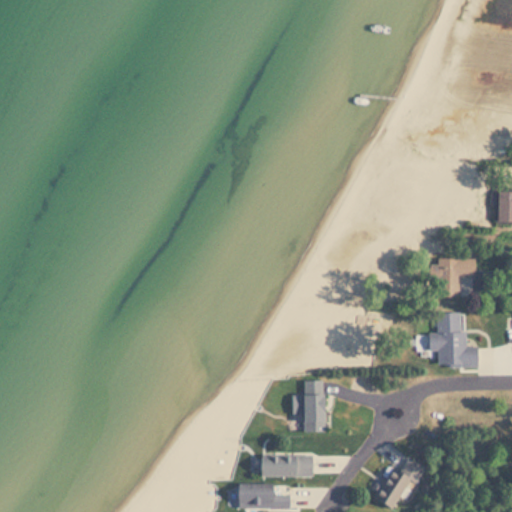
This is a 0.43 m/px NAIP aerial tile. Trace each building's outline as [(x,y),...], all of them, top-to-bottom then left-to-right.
[(511,191),(495,192),(495,224),(511,223),(511,191)] [(458,276),(473,276),(473,258),(437,258),(438,297),(458,297),(458,276)] [(476,366),(476,345),(465,345),(465,331),(459,331),(459,311),(436,311),(436,332),(427,332),(427,349),(436,349),(436,366),(476,366)] [(322,431),(322,380),(300,380),(301,431),(322,431)] [(311,476),(311,454),(251,454),(251,476),(311,476)] [(371,497),(391,509),(410,478),(390,466),(371,497)] [(288,484),(228,484),(229,508),(288,507),(288,484)]
